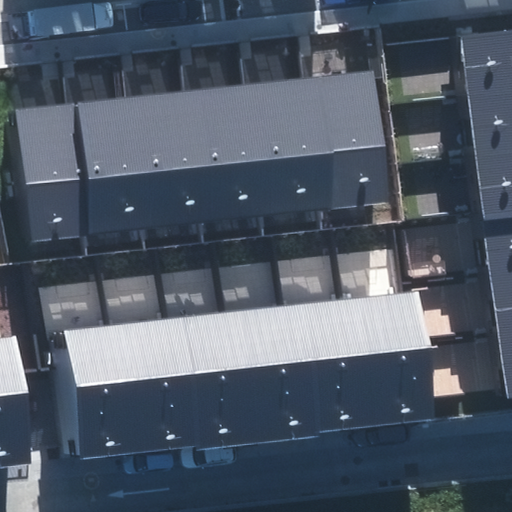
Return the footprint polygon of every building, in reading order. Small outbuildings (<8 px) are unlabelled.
[(511,28),(463,34),(469,94),(511,89),(511,28)] [(364,71),(304,77),(319,211),(379,205),(364,71)] [(244,84),(259,218),(319,211),(304,77),(244,84)] [(244,84),(183,91),(198,225),(259,218),(244,84)] [(511,89),(469,94),(476,155),(511,151),(511,89)] [(127,97),(142,231),(198,225),(183,91),(127,97)] [(127,97),(68,103),(82,238),(142,231),(127,97)] [(68,103),(10,110),(25,244),(82,238),(68,103)] [(511,207),(511,151),(476,155),(475,155),(481,211),(511,207)] [(511,207),(481,211),(488,272),(511,268),(511,207)] [(511,329),(511,268),(488,272),(495,331),(511,329)] [(337,302),(352,434),(413,427),(398,294),(337,301),(337,302)] [(337,302),(279,308),(293,440),(352,434),(337,302)] [(220,315),(235,446),(293,440),(279,308),(220,315)] [(220,315),(165,321),(180,452),(235,446),(220,315)] [(107,327),(122,458),(180,452),(165,321),(107,327)] [(107,327),(52,334),(55,360),(67,464),(122,458),(107,327)] [(511,329),(495,331),(503,400),(511,398),(511,329)] [(0,339),(0,468),(23,466),(9,338),(0,339)]
